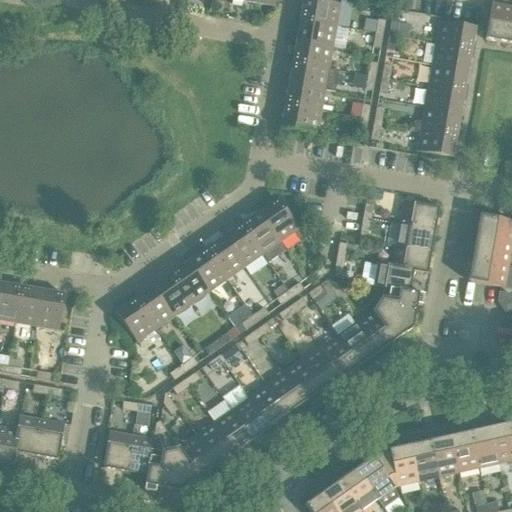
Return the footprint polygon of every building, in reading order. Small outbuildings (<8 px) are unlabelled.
[(273,8),(274,0),(252,0),(251,4),(273,8)] [(335,28),(339,5),(309,0),(303,0),(299,21),(335,28)] [(506,45),(511,9),(511,8),(491,5),(484,41),(506,45)] [(332,49),(335,28),(299,21),(296,43),(332,49)] [(382,36),(385,22),(377,21),(374,35),(382,36)] [(396,38),(398,24),(390,23),(388,37),(396,38)] [(471,52),(475,29),(439,23),(435,45),(471,52)] [(380,50),(382,36),(374,35),(372,49),(380,50)] [(394,52),(396,38),(388,37),(386,51),(394,52)] [(328,70),(332,49),(296,43),(292,64),(328,70)] [(467,73),(471,52),(435,45),(431,67),(467,73)] [(375,78),(377,64),(369,63),(367,77),(375,78)] [(324,91),(328,70),(292,64),(288,85),(324,91)] [(389,81),(391,67),(383,65),(381,79),(389,81)] [(463,94),(467,73),(431,67),(427,88),(463,94)] [(372,92),(375,78),(367,77),(364,91),(372,92)] [(386,95),(389,81),(381,79),(378,93),(386,95)] [(320,113),(324,91),(288,85),(284,106),(320,113)] [(460,115),(463,94),(427,88),(424,109),(460,115)] [(316,135),(320,113),(284,106),(280,129),(316,135)] [(367,121),(370,107),(362,106),(359,120),(367,121)] [(381,123),(383,110),(375,108),(373,122),(381,123)] [(456,137),(460,115),(424,109),(420,130),(456,137)] [(365,135),(367,121),(359,120),(357,134),(365,135)] [(378,137),(381,123),(373,122),(371,136),(378,137)] [(452,159),(456,137),(420,130),(416,153),(452,159)] [(298,230),(277,201),(258,214),(279,244),(298,230)] [(434,232),(438,209),(402,203),(398,225),(434,232)] [(370,220),(372,206),(365,205),(362,219),(370,220)] [(279,244),(258,214),(240,227),(260,257),(279,244)] [(511,245),(511,241),(511,222),(479,216),(475,238),(511,245)] [(367,234),(370,220),(362,219),(359,233),(367,234)] [(431,253),(434,232),(398,225),(395,247),(431,253)] [(260,257),(240,227),(222,239),(243,269),(260,257)] [(508,267),(511,245),(475,238),(471,260),(508,267)] [(243,269),(222,239),(205,251),(225,281),(243,269)] [(344,259),(346,246),(338,244),(336,258),(344,259)] [(427,275),(431,253),(395,247),(391,267),(391,268),(413,272),(413,273),(427,275)] [(225,281),(205,251),(187,264),(208,293),(225,281)] [(341,274),(344,259),(336,258),(333,272),(341,274)] [(504,289),(508,267),(471,260),(467,282),(504,289)] [(208,293),(187,264),(169,276),(190,306),(208,293)] [(409,293),(413,273),(413,272),(391,268),(391,267),(377,264),(373,286),(409,293)] [(315,282),(327,274),(322,267),(311,275),(315,282)] [(190,306),(169,276),(152,288),(173,318),(190,306)] [(343,294),(336,284),(326,282),(325,282),(336,299),(343,294)] [(412,329),(416,306),(421,307),(423,296),(409,293),(373,286),(357,283),(354,286),(360,296),(372,288),(382,290),(380,301),(373,312),(394,342),(412,329)] [(0,321),(14,324),(21,288),(0,284),(0,321)] [(303,291),(298,284),(287,292),(291,299),(303,291)] [(323,293),(319,287),(307,295),(312,302),(323,293)] [(36,328),(42,292),(21,288),(14,324),(36,328)] [(173,318),(152,288),(134,301),(155,330),(173,318)] [(58,332),(64,296),(42,292),(36,328),(58,332)] [(280,307),(291,299),(287,292),(275,300),(280,307)] [(511,300),(511,299),(509,294),(498,293),(497,303),(500,308),(511,300)] [(306,306),(301,299),(289,307),(294,314),(306,306)] [(511,314),(511,300),(500,308),(504,313),(511,314)] [(155,330),(134,301),(115,314),(136,344),(155,330)] [(294,314),(289,307),(278,315),(282,322),(294,314)] [(268,315),(263,309),(252,317),(256,323),(268,315)] [(394,342),(373,312),(355,325),(376,355),(394,342)] [(244,332),(256,323),(252,317),(240,325),(244,332)] [(258,339),(270,331),(266,324),(254,332),(258,339)] [(376,355),(355,325),(337,337),(358,367),(376,355)] [(247,347),(258,339),(254,332),(242,340),(247,347)] [(232,340),(227,334),(216,342),(220,348),(232,340)] [(358,367),(337,337),(320,349),(319,348),(319,349),(340,380),(358,367)] [(208,357),(220,348),(216,342),(204,350),(208,357)] [(235,355),(230,349),(219,357),(223,363),(235,355)] [(340,380),(319,349),(300,361),(321,391),(338,380),(339,381),(340,380)] [(211,372),(223,363),(219,357),(207,365),(211,372)] [(196,365),(192,359),(180,367),(185,373),(196,365)] [(321,391),(300,361),(283,374),(304,404),(321,391)] [(19,377),(21,370),(7,367),(6,375),(19,377)] [(185,373),(180,367),(169,375),(173,381),(185,373)] [(49,383),(50,375),(36,372),(35,380),(49,383)] [(199,380),(194,374),(184,381),(188,388),(199,380)] [(304,404),(283,374),(265,386),(286,416),(304,404)] [(17,391),(18,383),(5,381),(3,389),(17,391)] [(176,396),(188,388),(184,381),(171,390),(176,396)] [(46,396),(47,388),(33,386),(31,394),(46,396)] [(286,416),(265,386),(247,398),(269,430),(270,429),(270,428),(286,416)] [(60,399),(61,391),(47,388),(46,396),(60,399)] [(176,411),(165,395),(164,395),(162,405),(164,408),(170,415),(176,411)] [(269,430),(247,398),(246,399),(247,400),(231,412),(252,442),(269,430)] [(135,413),(136,405),(122,403),(121,411),(135,413)] [(149,415),(150,407),(136,405),(135,413),(149,415)] [(252,442),(231,412),(213,424),(234,454),(252,442)] [(35,458),(41,422),(19,418),(16,432),(17,432),(14,454),(15,454),(35,458)] [(57,461),(64,425),(41,422),(35,458),(57,461)] [(198,480),(177,450),(163,452),(152,451),(154,440),(166,432),(159,422),(155,424),(152,441),(146,478),(143,491),(155,493),(156,489),(179,493),(198,480)] [(234,454),(213,424),(195,437),(216,467),(234,454)] [(511,425),(490,429),(498,465),(511,462),(511,425)] [(17,432),(16,432),(0,428),(0,465),(12,468),(15,454),(14,454),(17,432)] [(498,465),(490,429),(470,434),(478,470),(498,465)] [(124,473),(131,437),(109,433),(102,469),(124,473)] [(478,470),(470,434),(450,438),(458,474),(478,470)] [(124,473),(146,478),(152,441),(131,437),(124,473)] [(216,467),(195,437),(177,450),(198,480),(216,467)] [(458,474),(450,438),(429,443),(437,479),(458,474)] [(437,479),(429,443),(409,447),(417,483),(437,479)] [(417,483),(409,447),(389,451),(397,488),(417,483)] [(397,488),(389,451),(388,452),(389,453),(374,459),(373,458),(356,470),(377,501),(376,501),(382,509),(397,499),(394,489),(397,488)] [(377,501),(356,470),(339,483),(359,511),(360,511),(376,501),(377,501)] [(359,511),(339,483),(322,494),(334,511),(359,511)] [(334,511),(322,494),(305,507),(308,511),(334,511)] [(497,511),(496,503),(485,505),(486,511),(497,511)]
